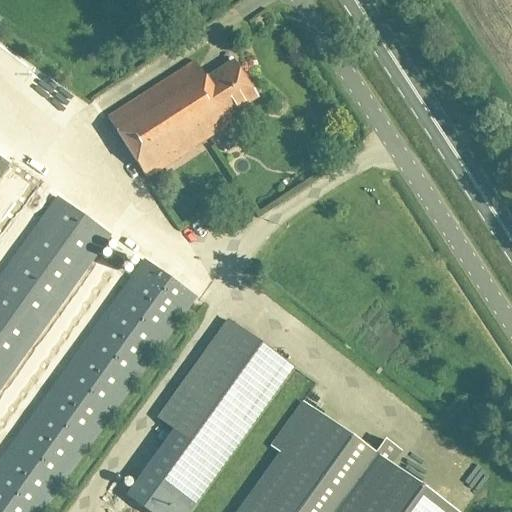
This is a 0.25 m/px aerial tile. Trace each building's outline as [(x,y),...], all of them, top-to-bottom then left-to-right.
[(256,97),(255,94),(256,90),(251,84),(248,83),(234,61),(206,79),(195,61),(107,118),(146,178),(234,122),(229,114),(256,97)] [(0,177),(10,164),(0,157),(0,177)] [(0,388),(89,264),(109,236),(110,237),(111,236),(57,197),(56,198),(57,199),(0,278),(0,388)] [(0,511),(42,511),(196,297),(144,260),(124,289),(0,461),(0,511)] [(0,461),(124,289),(89,264),(0,388),(0,461)] [(153,426),(169,438),(218,473),(294,368),(229,321),(153,426)] [(385,440),(381,445),(371,446),(368,450),(313,410),(238,511),(454,511),(390,465),(400,451),(385,440)]
